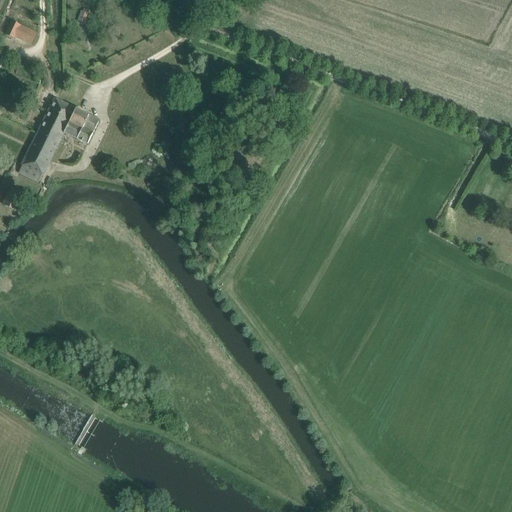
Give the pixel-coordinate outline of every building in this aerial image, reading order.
[(78,19),(84,21),(86,13),(80,11),(78,19)] [(12,22),(6,35),(16,39),(17,37),(23,40),(28,29),(12,22)] [(66,134),(77,110),(55,99),(19,173),(39,183),(63,133),(66,134)] [(99,121),(77,110),(66,134),(88,144),(99,121)] [(7,207),(20,213),(27,198),(15,192),(7,207)]
